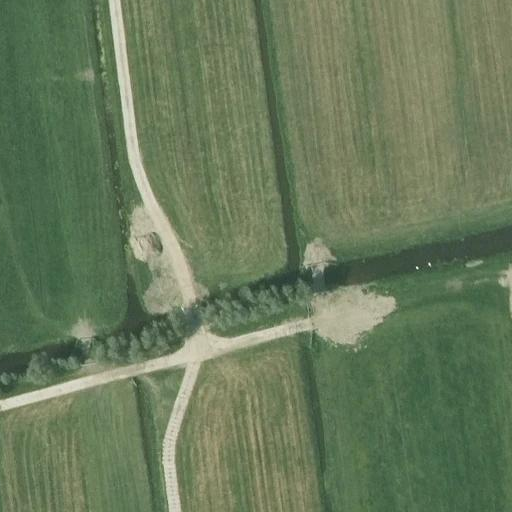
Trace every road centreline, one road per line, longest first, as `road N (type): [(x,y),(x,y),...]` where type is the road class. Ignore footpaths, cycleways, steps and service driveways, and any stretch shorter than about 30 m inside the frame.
road 1 (track): [(112,0),(132,163),(178,261),(203,350)]
road 2 (track): [(283,328),(0,406)]
road 3 (track): [(194,352),(166,448),(174,511)]
